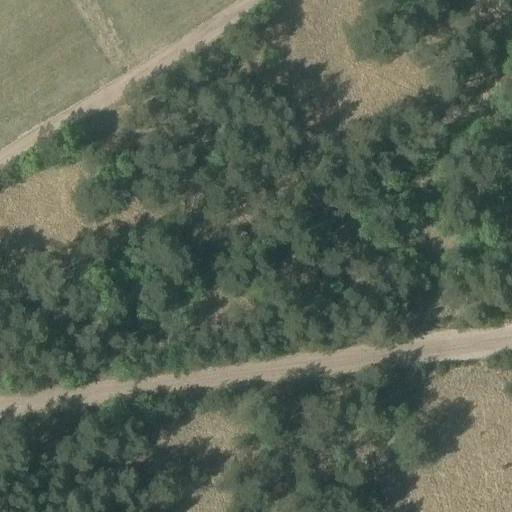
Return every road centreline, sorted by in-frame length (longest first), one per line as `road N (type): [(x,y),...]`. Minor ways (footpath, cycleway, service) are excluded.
road 1 (track): [(511,334),(0,405)]
road 2 (track): [(256,0),(0,163)]
